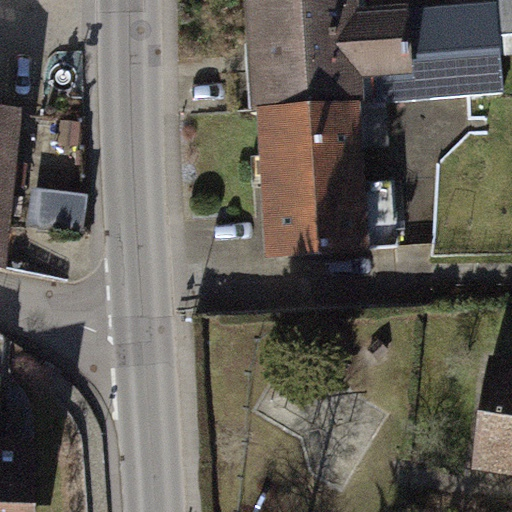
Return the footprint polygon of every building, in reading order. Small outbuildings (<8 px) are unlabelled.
[(360,0),(242,0),(251,117),(259,116),(365,111),(365,88),(418,84),(413,8),(361,11),(360,0)] [(365,111),(259,116),(267,262),(373,256),(365,111)] [(0,269),(4,270),(22,118),(0,116),(0,269)] [(95,197),(43,194),(40,236),(92,240),(95,197)] [(511,371),(487,368),(471,475),(511,481),(511,371)] [(0,450),(0,511),(34,511),(37,452),(0,450)]
